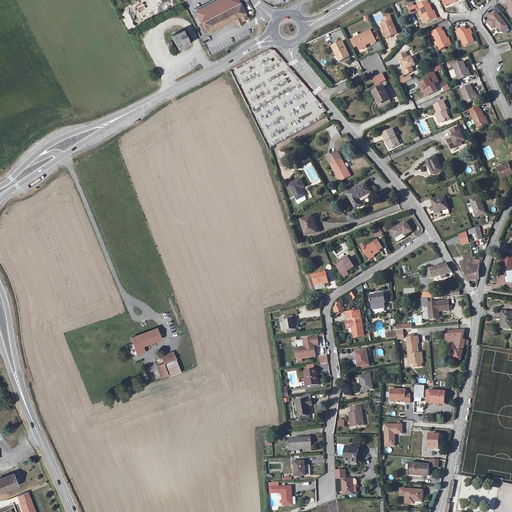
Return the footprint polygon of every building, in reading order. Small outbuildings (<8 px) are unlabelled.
[(216,0),(194,12),(200,24),(206,34),(234,20),(238,26),(243,24),(241,21),(247,18),(245,14),(247,13),(241,2),(240,0),(216,0)] [(435,18),(433,12),(430,4),(428,5),(427,1),(409,9),(411,13),(420,9),(426,22),(435,18)] [(492,28),(496,25),(501,32),(508,27),(495,11),(489,16),(491,19),(487,22),(492,28)] [(381,24),(387,38),(397,34),(391,20),(381,24)] [(458,30),(465,46),(474,42),(469,29),(466,31),(465,27),(458,30)] [(433,32),(440,49),(450,45),(448,40),(444,31),(443,32),(441,28),(433,32)] [(183,30),(171,35),(178,49),(189,44),(183,30)] [(359,49),(366,45),(372,42),(372,44),(376,42),(371,30),(354,38),(359,49)] [(343,41),(332,47),(337,55),(338,55),(341,61),(350,57),(343,41)] [(407,53),(398,57),(400,63),(404,61),(408,69),(404,71),(406,75),(414,71),(412,67),(417,65),(413,57),(409,59),(407,53)] [(454,66),(460,80),(470,75),(464,62),(454,66)] [(382,72),(373,77),(376,84),(386,80),(382,72)] [(420,84),(423,90),(425,89),(428,95),(438,91),(435,84),(439,82),(434,73),(428,76),(430,79),(420,84)] [(400,85),(412,79),(411,77),(405,79),(404,76),(397,79),(400,85)] [(450,90),(447,83),(441,86),(445,92),(450,90)] [(461,90),(467,104),(477,100),(471,86),(461,90)] [(383,87),(373,92),(379,104),(390,99),(383,87)] [(437,114),(441,122),(445,121),(446,122),(447,121),(446,121),(450,119),(445,110),(447,109),(444,102),(435,106),(438,113),(437,114)] [(481,110),(480,111),(478,107),(467,111),(475,129),(487,124),(481,110)] [(449,127),(451,131),(459,127),(457,122),(449,127)] [(459,127),(451,131),(453,136),(454,138),(450,140),(455,149),(461,146),(460,144),(465,142),(466,141),(461,133),(462,132),(459,127)] [(388,141),(392,149),(400,145),(393,129),(383,134),(386,142),(388,141)] [(476,134),(469,135),(471,148),(478,147),(476,134)] [(434,175),(443,171),(437,156),(436,155),(432,156),(432,158),(427,160),(434,175)] [(340,176),(338,178),(340,182),(351,176),(342,159),(332,164),(337,174),(338,173),(340,176)] [(497,169),(501,178),(502,180),(511,175),(511,171),(508,163),(497,167),(497,169)] [(331,165),(338,178),(340,176),(338,173),(337,174),(332,164),(331,165)] [(498,179),(501,178),(497,169),(493,171),(496,178),(498,177),(498,179)] [(290,185),(298,200),(305,197),(300,188),(305,186),(301,178),(290,185)] [(366,183),(348,194),(356,209),(362,206),(358,200),(371,192),(366,183)] [(472,204),(475,212),(477,217),(486,214),(479,196),(470,200),(472,204)] [(432,200),(435,211),(435,213),(441,212),(449,209),(445,197),(432,200)] [(306,236),(317,233),(312,217),(301,220),(306,236)] [(405,236),(408,234),(412,231),(406,222),(391,231),(396,239),(404,234),(405,236)] [(479,227),(472,229),(476,241),(483,239),(479,227)] [(459,235),(461,242),(469,240),(467,232),(459,235)] [(409,235),(408,234),(405,236),(404,234),(396,239),(398,242),(409,235)] [(369,259),(374,255),(380,251),(379,250),(383,248),(378,240),(363,250),(369,259)] [(460,262),(464,273),(465,273),(472,270),(470,266),(474,266),(474,260),(474,259),(472,260),(471,255),(464,256),(465,261),(460,262)] [(343,262),(342,259),(336,263),(337,266),(343,275),(348,272),(354,267),(349,258),(348,259),(343,262)] [(426,270),(426,272),(425,272),(426,275),(427,275),(428,279),(442,276),(443,278),(447,277),(446,275),(453,273),(447,265),(446,265),(426,270)] [(465,273),(468,282),(479,278),(480,265),(479,265),(474,266),(470,266),(472,270),(465,273)] [(316,286),(325,284),(329,283),(326,273),(313,276),(316,286)] [(349,295),(353,301),(360,297),(356,291),(349,295)] [(384,293),(370,296),(373,310),(385,308),(384,303),(385,303),(384,293)] [(450,301),(430,302),(431,321),(440,320),(439,310),(450,309),(450,301)] [(337,316),(345,311),(341,302),(332,307),(337,316)] [(354,319),(353,313),(346,314),(347,320),(351,320),(354,338),(365,337),(362,318),(354,319)] [(511,313),(505,313),(503,328),(511,329),(511,313)] [(283,318),(285,330),(296,328),(295,320),(293,320),(292,316),(283,318)] [(158,334),(156,328),(131,338),(135,349),(137,355),(145,352),(142,346),(160,339),(158,334)] [(411,338),(409,338),(411,358),(413,358),(413,364),(415,364),(416,367),(423,367),(423,363),(424,363),(424,356),(421,356),(421,353),(420,343),(421,343),(420,337),(416,337),(411,338)] [(458,339),(454,359),(461,360),(465,340),(458,339)] [(316,357),(314,346),(322,345),(321,340),(307,342),(308,347),(295,349),(297,360),(316,357)] [(159,355),(162,361),(162,362),(174,357),(170,350),(159,355)] [(358,367),(369,365),(366,350),(356,352),(358,367)] [(328,356),(320,356),(321,365),(329,364),(328,356)] [(162,361),(155,365),(159,376),(167,373),(162,362),(162,361)] [(309,371),(305,371),(307,387),(319,385),(317,370),(316,370),(315,366),(308,367),(309,371)] [(360,377),(362,388),(362,392),(373,390),(371,375),(360,377)] [(408,388),(393,388),(393,399),(408,399),(408,401),(413,402),(413,393),(408,393),(408,388)] [(446,392),(428,391),(427,403),(445,404),(446,392)] [(311,400),(296,402),(299,417),(300,421),(310,419),(309,415),(310,415),(309,406),(312,406),(311,400)] [(352,408),(352,412),(349,413),(352,428),(364,426),(361,406),(352,408)] [(403,424),(386,424),(386,442),(395,442),(395,433),(403,433),(403,424)] [(439,449),(439,435),(430,434),(429,448),(439,449)] [(303,449),(311,448),(311,438),(296,439),(289,440),(290,446),(290,450),(303,449)] [(359,449),(346,447),(344,461),(357,463),(359,449)] [(304,462),(295,462),(294,462),(294,463),(293,463),(293,465),(294,465),(295,477),(306,476),(305,462),(304,462)] [(420,475),(426,476),(429,476),(430,466),(410,464),(409,473),(420,474),(420,475)] [(15,472),(0,478),(0,487),(1,491),(17,485),(14,479),(18,477),(15,472)] [(353,493),(353,480),(342,480),(343,495),(353,494),(353,493)] [(499,487),(492,485),(488,500),(495,502),(499,487)] [(284,493),(284,505),(293,505),(293,486),(281,486),(271,486),(272,494),(284,493)] [(412,501),(415,502),(423,502),(423,491),(407,490),(406,503),(412,504),(412,501)]
